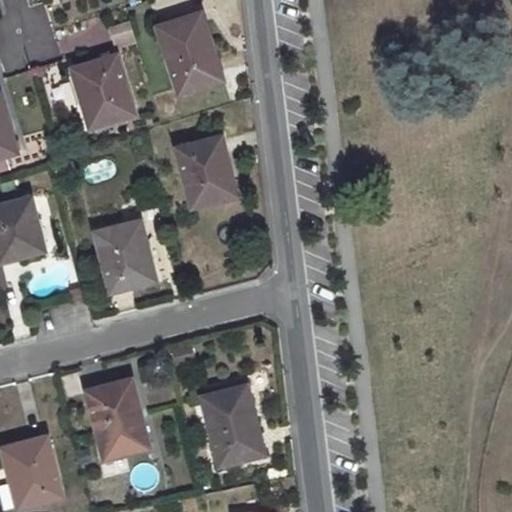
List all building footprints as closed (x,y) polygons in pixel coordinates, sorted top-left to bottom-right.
[(201,11),(195,13),(199,24),(205,22),(201,11)] [(220,80),(209,46),(212,44),(205,22),(199,24),(195,13),(158,25),(179,94),(220,80)] [(114,48),(135,41),(128,19),(107,26),(114,48)] [(71,25),(73,46),(105,43),(104,22),(71,25)] [(116,55),(75,68),(88,105),(84,106),(88,118),(94,116),(97,124),(135,111),(116,55)] [(0,157),(12,153),(9,144),(15,142),(11,131),(9,132),(0,102),(0,157)] [(125,115),(100,124),(101,129),(126,119),(125,115)] [(94,116),(88,118),(91,127),(97,124),(94,116)] [(221,137),(179,149),(194,208),(239,195),(234,174),(231,175),(221,137)] [(15,142),(9,144),(12,153),(19,151),(15,142)] [(32,196),(26,198),(29,207),(35,205),(32,196)] [(43,248),(35,217),(37,217),(35,205),(29,207),(26,198),(0,205),(0,257),(1,260),(43,248)] [(142,220),(96,232),(112,292),(154,280),(144,242),(147,241),(142,220)] [(72,290),(75,300),(88,297),(86,286),(72,290)] [(191,346),(174,351),(178,364),(194,359),(191,346)] [(129,379),(87,389),(104,458),(144,448),(142,438),(147,436),(142,413),(137,414),(129,379)] [(263,454),(253,419),(256,418),(248,386),(204,398),(221,465),(263,454)] [(147,436),(142,438),(144,448),(150,446),(147,436)] [(47,437),(2,449),(8,469),(11,469),(21,507),(63,496),(47,437)]
